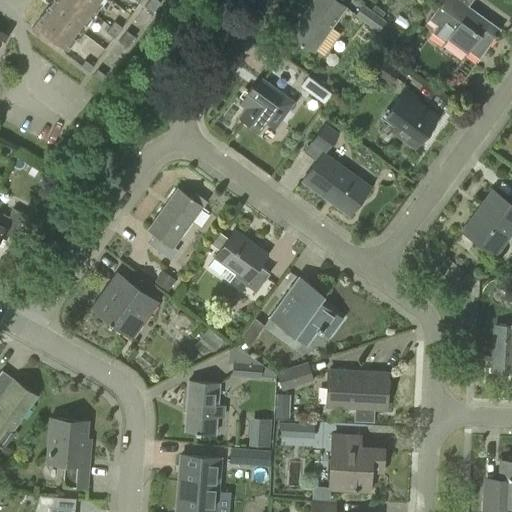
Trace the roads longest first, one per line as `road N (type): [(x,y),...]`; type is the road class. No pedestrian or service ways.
road 1 (residential): [(32,333),(153,158),(187,137)]
road 2 (residential): [(128,511),(132,400),(32,333)]
road 3 (residential): [(373,274),(187,137)]
road 4 (residential): [(373,274),(511,91)]
road 5 (residential): [(430,416),(432,327),(421,308),(373,274)]
road 6 (residential): [(187,137),(200,92),(267,0)]
